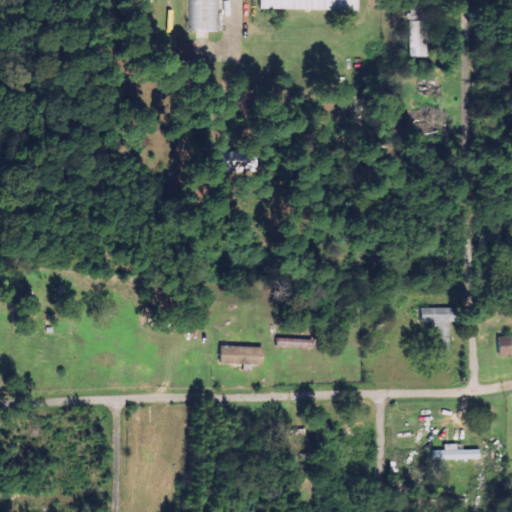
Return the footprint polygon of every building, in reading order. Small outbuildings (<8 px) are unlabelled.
[(189,0),(189,32),(218,32),(218,0),(189,0)] [(257,0),(258,10),(356,11),(356,0),(257,0)] [(212,152),(212,173),(253,172),(252,151),(212,152)] [(448,351),(447,307),(418,308),(418,323),(433,322),(434,352),(448,351)] [(511,335),(495,336),(496,356),(511,355),(511,335)] [(260,365),(261,347),(218,345),(218,363),(260,365)] [(462,444),(442,444),(442,450),(431,450),(431,460),(479,459),(478,449),(462,449),(462,444)]
